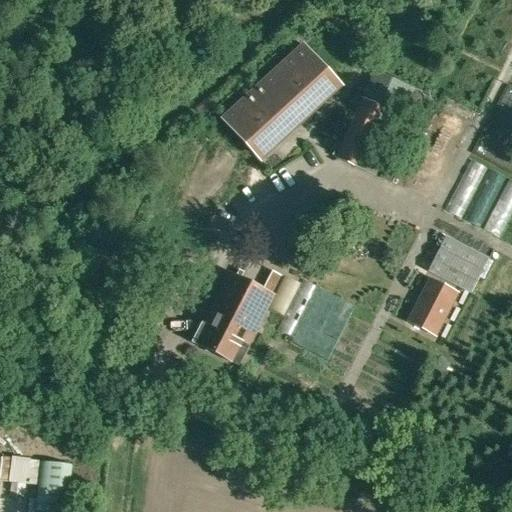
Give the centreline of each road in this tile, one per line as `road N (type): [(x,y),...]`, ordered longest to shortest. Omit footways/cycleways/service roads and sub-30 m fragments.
road 1 (track): [(132,382),(372,481),(511,503)]
road 2 (unclassified): [(132,382),(0,310)]
